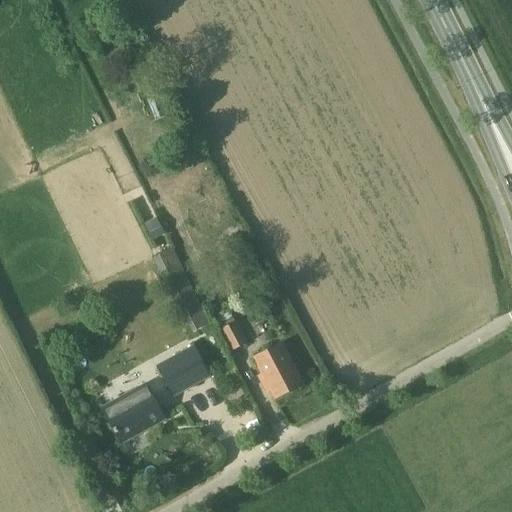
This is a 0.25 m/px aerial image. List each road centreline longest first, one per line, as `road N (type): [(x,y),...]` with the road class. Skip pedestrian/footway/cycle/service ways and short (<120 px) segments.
road 1 (residential): [(511,318),(170,511)]
road 2 (secondary): [(488,115),(431,0)]
